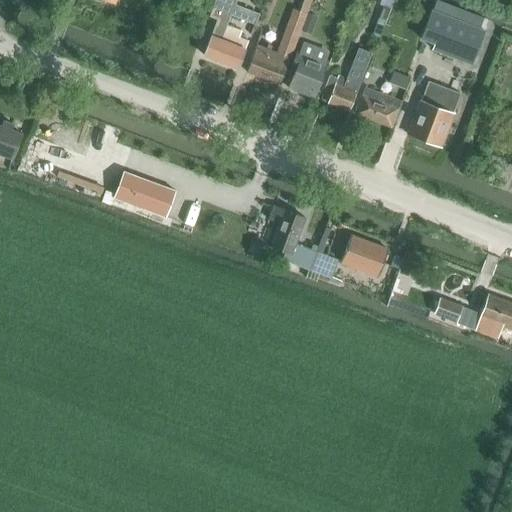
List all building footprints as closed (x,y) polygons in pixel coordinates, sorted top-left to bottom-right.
[(218,20),(204,56),(239,70),(250,42),(240,39),(243,32),(227,26),(228,24),(231,16),(254,25),(259,13),(237,5),(228,1),(224,0),(215,0),(210,16),(218,20)] [(302,0),(300,7),(311,11),(314,0),(302,0)] [(384,7),(378,20),(385,23),(390,9),(384,7)] [(301,29),(306,14),(295,10),(278,54),(258,46),(247,73),(281,86),(301,29)] [(433,11),(422,39),(436,45),(434,49),(472,64),(485,31),(433,11)] [(306,14),(301,29),(310,32),(315,16),(307,13),(306,14)] [(337,79),(330,76),(325,88),(332,91),(328,104),(349,112),(372,54),(359,48),(346,79),(338,76),(337,79)] [(297,70),(289,90),(315,99),(328,64),(298,53),(293,68),(297,70)] [(406,91),(411,80),(393,73),(389,84),(406,91)] [(461,94),(429,83),(409,136),(441,148),(461,94)] [(490,95),(498,98),(502,90),(494,86),(490,95)] [(392,129),(402,104),(365,90),(356,115),(392,129)] [(22,135),(0,126),(0,154),(13,159),(22,135)] [(176,191),(123,172),(113,198),(166,218),(176,191)] [(296,244),(306,219),(274,206),(269,220),(280,224),(272,247),(292,255),(289,262),(310,270),(317,252),(296,244)] [(235,252),(255,256),(258,237),(238,234),(235,252)] [(378,278),(389,250),(352,236),(342,264),(378,278)] [(317,252),(310,270),(332,278),(338,260),(317,252)] [(482,252),(478,268),(490,272),(494,256),(482,252)] [(400,273),(415,279),(421,260),(406,255),(400,273)] [(480,312),(474,328),(497,337),(501,325),(511,329),(511,327),(511,302),(487,293),(480,312)] [(461,305),(439,297),(433,312),(456,320),(461,305)]
